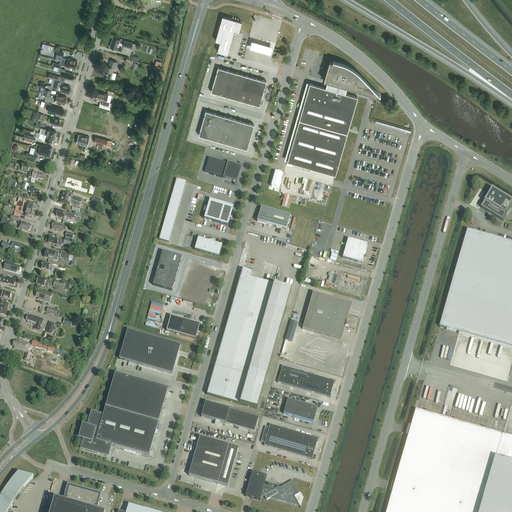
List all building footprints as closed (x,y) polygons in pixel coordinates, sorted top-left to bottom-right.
[(234,30),(239,32),(242,22),(222,16),(215,41),(220,42),(217,51),(227,54),(234,30)] [(120,39),(113,37),(110,47),(117,50),(119,43),(123,44),(122,46),(131,48),(133,43),(124,41),(120,40),(120,39)] [(273,46),(252,40),(250,47),(271,53),(273,46)] [(60,61),(76,65),(77,61),(71,60),(71,59),(69,58),(69,59),(68,59),(63,58),(63,55),(64,52),(58,50),(57,53),(55,59),(60,61)] [(114,68),(116,69),(118,62),(110,60),(108,66),(105,65),(102,76),(111,78),(114,68)] [(76,65),(60,61),(59,64),(63,65),(62,65),(66,66),(66,67),(67,67),(66,67),(69,68),(75,69),(76,65)] [(350,68),(348,67),(346,66),(344,65),(343,65),(341,64),(329,61),(324,80),(327,81),(325,88),(309,83),(309,85),(287,161),(335,175),(347,133),(349,126),(357,97),(345,93),(347,87),(375,95),(375,93),(375,92),(367,84),(367,82),(364,79),(363,80),(358,75),(354,71),(352,70),(350,68)] [(218,67),(214,80),(211,92),(216,93),(216,95),(219,94),(221,95),(225,96),(225,97),(229,97),(230,97),(235,99),(235,100),(238,100),(240,100),(244,102),(245,103),(248,103),(250,103),(254,104),(254,106),(258,105),(259,106),(263,93),(266,81),(265,81),(262,79),(261,80),(257,79),(255,78),(252,76),(252,77),(247,76),(245,75),(243,73),(242,74),(237,73),(236,73),(233,70),(232,72),(228,70),(226,70),(224,68),(223,69),(218,67)] [(61,76),(62,76),(62,77),(61,79),(64,80),(65,78),(69,79),(72,80),(74,75),(71,74),(71,73),(65,72),(66,70),(59,68),(58,72),(62,73),(61,76)] [(57,81),(54,80),(52,88),(68,93),(70,87),(60,84),(60,82),(57,81)] [(46,95),(66,101),(67,98),(66,98),(67,97),(61,96),(61,95),(57,94),(51,93),(52,90),(45,88),(43,94),(46,95)] [(101,104),(108,106),(109,103),(106,102),(108,95),(107,94),(97,91),(95,99),(102,101),(101,104)] [(66,101),(46,95),(45,99),(51,101),(55,102),(59,104),(59,103),(64,105),(65,104),(66,101)] [(54,114),(62,116),(64,109),(56,107),(51,106),(51,104),(50,103),(45,102),(44,107),(49,109),(48,112),(54,113),(54,114)] [(220,115),(215,114),(214,113),(211,111),(210,112),(205,111),(202,123),(199,135),(203,137),(204,138),(207,138),(213,139),(213,141),(217,140),(218,141),(223,142),(223,144),(226,143),(228,144),(232,145),(232,146),(236,146),(242,148),(242,149),(245,149),(247,149),(250,137),(254,125),(252,124),(250,122),(249,123),(244,122),(243,122),(240,119),(239,121),(235,119),(233,119),(231,117),(230,118),(225,116),(224,116),(221,114),(220,115)] [(54,124),(59,126),(60,122),(59,122),(60,120),(53,117),(53,118),(49,117),(48,121),(51,122),(51,123),(52,124),(54,125),(54,124)] [(49,136),(45,135),(41,133),(40,138),(42,139),(45,140),(45,141),(53,143),(53,142),(54,142),(55,140),(54,140),(55,136),(50,135),(49,136)] [(87,147),(89,137),(78,134),(76,144),(87,147)] [(107,140),(96,137),(94,143),(99,144),(98,148),(102,149),(103,145),(105,146),(107,140)] [(34,146),(34,147),(51,152),(51,151),(52,151),(52,149),(52,148),(40,144),(40,145),(36,144),(36,147),(34,146)] [(51,152),(34,147),(34,148),(35,149),(34,151),(38,153),(50,156),(50,155),(51,153),(51,152)] [(234,181),(235,177),(235,178),(235,179),(234,181),(234,182),(234,183),(234,184),(234,185),(235,185),(235,184),(235,183),(235,182),(235,180),(235,179),(235,178),(235,177),(235,176),(236,175),(236,174),(236,173),(237,172),(237,170),(238,169),(239,167),(239,166),(240,165),(241,163),(240,165),(239,166),(238,167),(237,169),(237,170),(238,167),(236,166),(228,164),(228,163),(228,164),(209,158),(205,173),(224,178),(224,179),(224,178),(232,181),(234,181)] [(39,174),(39,172),(30,170),(29,172),(30,172),(30,173),(29,173),(28,178),(32,178),(30,184),(34,185),(36,179),(37,180),(38,179),(43,180),(44,175),(39,174)] [(272,173),(268,187),(274,189),(279,175),(272,173)] [(303,184),(305,184),(303,191),(311,192),(314,180),(304,178),(303,184)] [(31,197),(32,197),(39,199),(41,192),(34,190),(28,188),(29,185),(24,184),(22,190),(27,191),(30,192),(29,194),(31,194),(31,197)] [(511,207),(511,201),(493,189),(481,208),(503,222),(511,207)] [(62,198),(81,204),(82,199),(72,196),(72,195),(63,192),(63,194),(62,195),(62,196),(62,197),(62,198)] [(283,206),(290,207),(292,195),(283,193),(282,199),(284,199),(283,206)] [(25,199),(19,197),(19,199),(17,198),(16,201),(18,201),(18,202),(16,207),(18,208),(22,209),(25,199)] [(72,205),(74,206),(80,207),(81,204),(62,198),(61,199),(61,200),(61,201),(60,203),(69,206),(70,203),(73,204),(72,205)] [(228,226),(234,207),(210,200),(204,219),(228,226)] [(29,203),(27,210),(35,212),(37,207),(33,205),(33,204),(29,203)] [(286,230),(288,223),(290,215),(261,207),(259,214),(257,222),(286,230)] [(35,212),(27,210),(25,217),(29,218),(30,217),(34,218),(35,212)] [(56,215),(56,216),(56,217),(64,219),(63,220),(67,222),(68,219),(71,220),(72,217),(77,218),(79,213),(74,212),(73,215),(66,213),(58,210),(57,213),(57,214),(56,215)] [(29,230),(30,231),(31,227),(30,226),(30,225),(20,222),(18,221),(19,219),(11,216),(11,220),(18,222),(18,224),(19,224),(18,229),(28,232),(29,230)] [(62,230),(65,231),(66,227),(63,226),(55,224),(53,224),(52,228),(52,230),(56,231),(61,233),(62,230)] [(468,230),(440,328),(440,327),(511,347),(511,243),(468,231),(468,230)] [(171,234),(162,232),(159,240),(169,243),(171,234)] [(57,243),(62,245),(63,241),(58,239),(50,237),(48,243),(57,246),(57,243)] [(195,250),(219,258),(222,246),(215,244),(215,242),(208,241),(198,239),(195,250)] [(367,245),(348,239),(342,259),(362,264),(364,257),(365,257),(366,253),(365,252),(367,245)] [(12,242),(12,245),(3,242),(2,247),(10,249),(10,250),(22,253),(22,251),(24,252),(25,248),(23,247),(24,245),(12,242)] [(55,256),(58,257),(59,253),(46,250),(44,258),(54,260),(55,256)] [(62,252),(60,258),(69,261),(71,255),(62,252)] [(169,264),(172,255),(162,252),(160,262),(169,264)] [(182,258),(172,255),(169,264),(179,267),(182,258)] [(17,271),(19,272),(20,267),(14,265),(15,264),(6,261),(4,269),(16,273),(17,271)] [(49,271),(51,271),(52,266),(50,266),(50,265),(42,263),(41,269),(49,271)] [(250,279),(252,273),(242,270),(206,394),(258,409),(291,290),(250,279)] [(55,279),(62,281),(63,274),(57,272),(55,279)] [(10,279),(11,278),(0,275),(0,279),(1,280),(0,282),(9,285),(14,286),(16,280),(10,279)] [(162,288),(165,279),(156,276),(153,286),(162,288)] [(48,285),(51,285),(52,282),(46,280),(38,278),(36,285),(47,288),(48,285)] [(172,291),(175,282),(165,279),(162,288),(172,291)] [(0,291),(0,296),(2,297),(1,298),(6,299),(10,300),(11,297),(12,295),(11,294),(3,291),(0,291)] [(38,300),(49,303),(52,295),(41,291),(40,293),(37,292),(36,297),(39,298),(38,300)] [(347,322),(352,304),(313,293),(302,330),(341,341),(345,328),(348,327),(347,322)] [(0,308),(8,310),(9,305),(1,302),(0,301),(0,308)] [(34,330),(40,331),(44,319),(30,315),(30,317),(28,316),(26,321),(28,321),(28,323),(31,324),(35,326),(34,330)] [(200,325),(171,317),(167,332),(196,340),(200,325)] [(292,343),(298,323),(290,321),(285,341),(292,343)] [(55,326),(55,324),(50,322),(46,333),(52,335),(53,331),(54,332),(56,327),(55,326)] [(172,375),(180,346),(127,331),(119,360),(172,375)] [(15,347),(14,349),(27,353),(29,344),(17,340),(16,342),(14,341),(13,346),(15,347)] [(60,356),(61,350),(33,341),(32,346),(54,353),(54,354),(60,356)] [(297,350),(295,363),(301,364),(304,351),(297,350)] [(318,369),(322,356),(312,353),(309,366),(318,369)] [(320,377),(300,372),(282,367),(280,375),(278,383),(315,394),(328,397),(330,396),(332,390),(334,384),(332,381),(320,377)] [(168,389),(115,374),(102,417),(93,415),(88,429),(84,427),(81,438),(86,439),(83,449),(107,456),(110,446),(149,457),(168,389)] [(313,423),(317,408),(287,400),(283,414),(313,423)] [(199,414),(200,414),(200,413),(202,414),(201,417),(225,424),(254,433),(259,418),(230,410),(205,403),(203,410),(202,410),(201,409),(201,408),(201,409),(201,411),(201,413),(199,414)] [(393,491),(387,511),(511,511),(511,438),(416,411),(417,410),(416,410),(409,435),(395,485),(393,491)] [(312,458),(315,449),(317,441),(316,438),(293,432),(270,425),(269,428),(265,427),(263,435),(261,442),(265,443),(264,446),(287,453),(310,459),(312,458)] [(199,437),(196,450),(192,463),(188,476),(218,484),(227,487),(231,474),(235,461),(238,448),(229,445),(199,437)] [(252,472),(245,497),(252,499),(260,501),(261,496),(264,497),(266,501),(270,498),(299,507),(300,509),(301,508),(300,507),(302,499),(300,495),(292,481),(278,489),(275,490),(264,487),(265,482),(266,481),(262,475),(252,472)] [(0,511),(7,511),(8,510),(10,506),(13,502),(15,498),(18,495),(21,491),(24,488),(27,484),(30,481),(33,478),(18,473),(15,477),(12,481),(9,484),(6,488),(3,492),(0,496),(0,511)] [(98,497),(69,489),(65,503),(54,500),(50,511),(96,511),(94,511),(98,497)]
